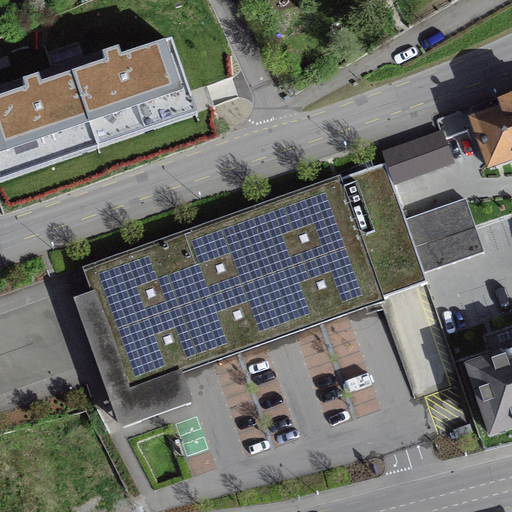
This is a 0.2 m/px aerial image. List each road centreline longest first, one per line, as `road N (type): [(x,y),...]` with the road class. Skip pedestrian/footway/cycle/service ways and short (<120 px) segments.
road 1 (residential): [(282,138),(0,232)]
road 2 (residential): [(282,138),(275,111),(467,0)]
road 3 (residential): [(511,56),(282,138)]
